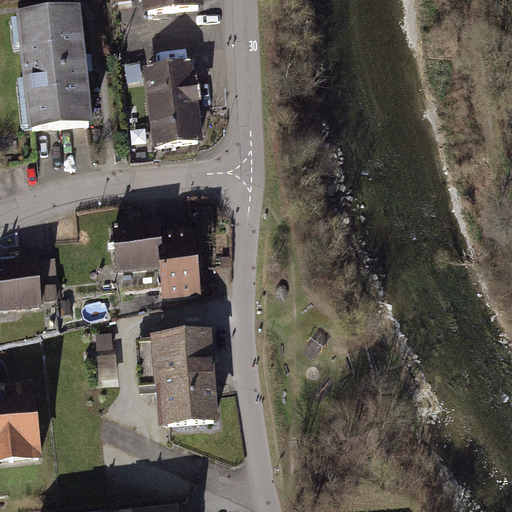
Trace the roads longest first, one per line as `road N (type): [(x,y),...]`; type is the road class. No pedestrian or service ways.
road 1 (residential): [(271,511),(245,367),(252,169)]
road 2 (residential): [(252,169),(78,189),(0,216)]
road 3 (residential): [(252,169),(246,0)]
